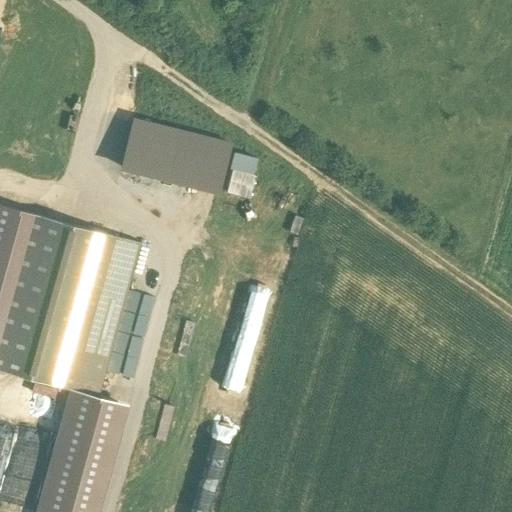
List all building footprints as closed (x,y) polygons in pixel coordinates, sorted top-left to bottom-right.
[(231,144),(133,120),(121,167),(219,192),(231,144)] [(228,192),(250,198),(258,166),(236,161),(228,192)] [(0,312),(28,211),(0,203),(0,312)] [(118,236),(28,211),(0,312),(0,369),(75,391),(118,236)] [(118,236),(75,391),(97,397),(140,242),(118,236)] [(97,397),(75,391),(41,511),(89,511),(120,403),(97,397)] [(191,511),(208,511),(209,502),(192,501),(191,511)]
